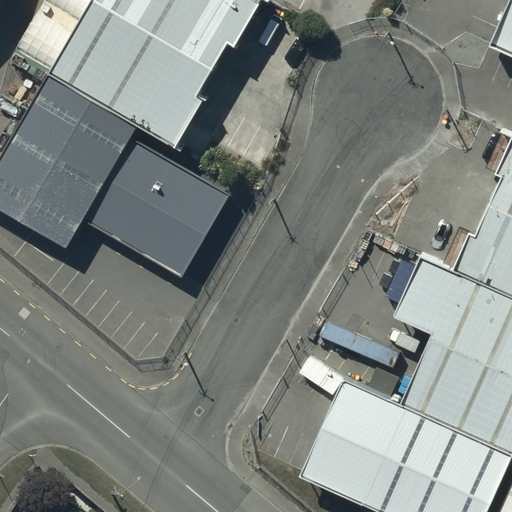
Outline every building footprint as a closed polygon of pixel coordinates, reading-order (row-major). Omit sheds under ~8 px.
[(236,0),(67,0),(0,115),(0,191),(60,226),(80,192),(185,253),(228,179),(123,118),(133,100),(166,119),(236,0)] [(511,53),(511,0),(504,0),(486,42),(511,53)] [(511,140),(455,271),(511,297),(511,140)] [(402,401),(511,451),(511,297),(455,271),(419,256),(393,315),(432,332),(402,401)] [(396,511),(503,511),(511,489),(511,451),(402,401),(344,375),(302,471),(396,511)] [(511,511),(511,489),(503,511),(511,511)]
